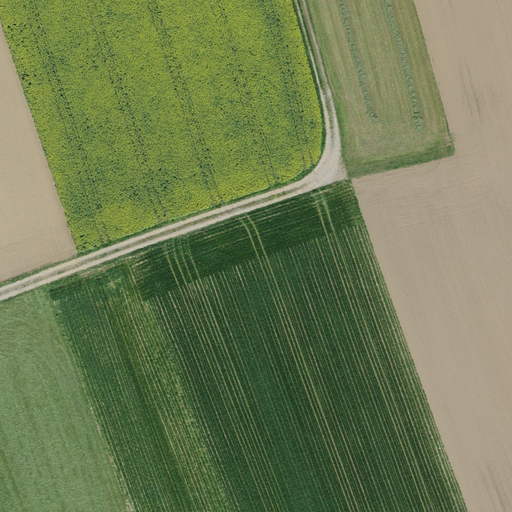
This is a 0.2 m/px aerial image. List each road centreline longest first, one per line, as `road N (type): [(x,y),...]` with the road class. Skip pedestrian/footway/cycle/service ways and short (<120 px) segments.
road 1 (track): [(324,174),(0,284)]
road 2 (track): [(324,174),(333,144),(300,0)]
